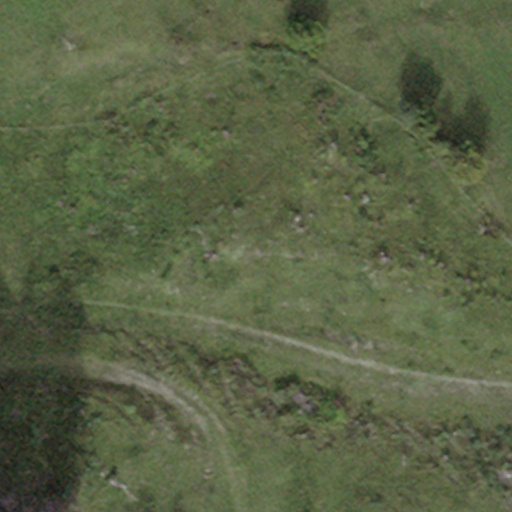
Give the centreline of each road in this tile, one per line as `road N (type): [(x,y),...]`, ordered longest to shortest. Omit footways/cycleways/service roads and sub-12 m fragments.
road 1 (track): [(0,293),(511,417)]
road 2 (track): [(165,336),(259,417),(274,511)]
